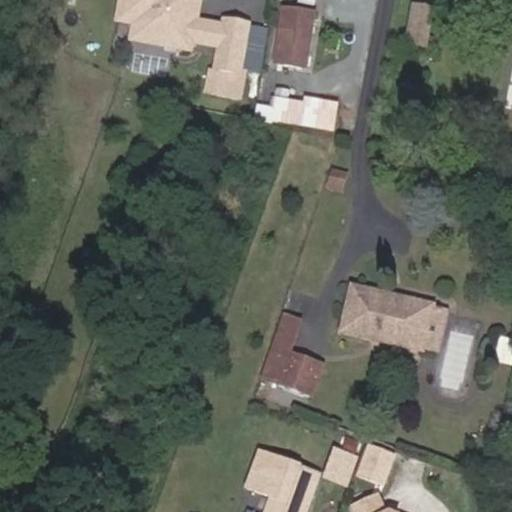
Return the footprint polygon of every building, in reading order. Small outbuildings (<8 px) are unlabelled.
[(202,0),(123,0),(122,11),(138,14),(137,23),(153,26),(150,42),(193,50),(195,42),(199,17),(202,0)] [(423,45),(430,8),(410,4),(403,42),(423,45)] [(273,63),(287,65),(297,12),(283,10),(273,63)] [(297,12),(287,65),(307,69),(317,16),(297,12)] [(226,22),(199,17),(195,42),(221,47),(226,22)] [(242,71),(251,27),(226,22),(221,47),(217,72),(241,77),(242,71)] [(262,75),(270,30),(251,27),(242,71),(262,75)] [(131,67),(160,76),(164,61),(135,52),(131,67)] [(240,100),(243,83),(240,82),(241,77),(217,72),(211,72),(207,94),(240,100)] [(258,120),(272,123),(273,120),(278,121),(281,109),(261,105),(258,120)] [(344,194),(350,173),(333,168),(327,189),(344,194)] [(354,289),(343,334),(422,353),(433,308),(354,289)] [(433,308),(422,353),(437,356),(448,312),(433,308)] [(290,352),(302,320),(282,312),(260,378),(278,384),(290,352)] [(511,343),(487,342),(486,358),(511,360),(511,359),(511,343)] [(307,395),(320,362),(290,352),(278,384),(307,395)] [(383,484),(395,451),(366,441),(354,473),(383,484)] [(335,480),(345,451),(336,448),(326,477),(335,480)] [(347,485),(357,456),(345,451),(335,480),(347,485)] [(306,511),(320,475),(260,453),(247,489),(272,497),(266,511),(306,511)] [(388,511),(387,511),(385,511),(379,496),(354,507),(356,511),(388,511)]
